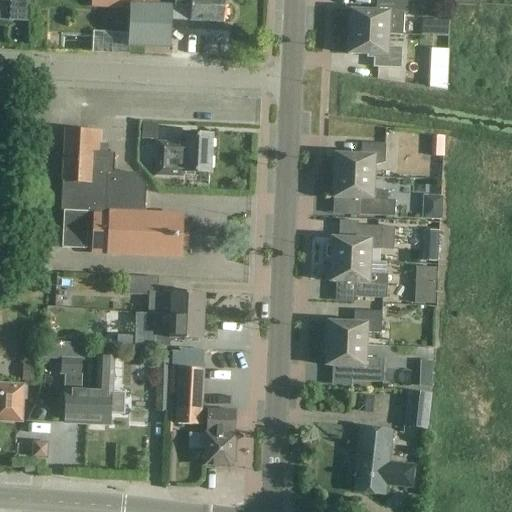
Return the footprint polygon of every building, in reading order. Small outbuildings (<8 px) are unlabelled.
[(169,48),(171,8),(159,7),(159,0),(91,0),(91,7),(130,8),(129,34),(93,32),(92,53),(129,55),(129,46),(169,48)] [(174,0),(174,9),(190,10),(190,21),(223,22),(223,19),(225,17),(225,10),(223,8),(223,0),(174,0)] [(350,32),(390,34),(405,34),(406,13),(409,14),(409,1),(385,0),(377,0),(377,12),(351,10),(350,32)] [(389,47),(390,34),(350,32),(350,55),(375,56),(375,68),(402,69),(403,48),(389,47)] [(182,217),(144,215),(145,186),(135,174),(106,172),(107,163),(104,162),(98,162),(100,132),(64,131),(60,211),(63,211),(61,248),(85,250),(87,212),(94,213),(92,254),(180,258),(180,246),(186,246),(187,237),(187,229),(181,229),(182,217)] [(183,173),(207,174),(209,174),(211,137),(184,136),(183,145),(158,144),(156,177),(183,178),(183,173)] [(334,176),(373,179),(374,166),(385,162),(386,144),(362,143),(361,155),(335,154),(334,176)] [(373,191),(373,179),(334,176),(332,198),(359,199),(358,215),(394,217),(395,201),(387,200),(387,191),(373,191)] [(330,238),(330,246),(325,247),(325,257),(329,259),(329,260),(369,262),(370,249),(392,250),(393,228),(357,226),(356,239),(330,238)] [(47,272),(49,237),(27,236),(25,270),(47,272)] [(369,262),(329,260),(328,282),(354,283),(354,298),(386,299),(387,275),(369,274),(369,262)] [(170,316),(203,317),(204,294),(171,293),(171,294),(157,293),(158,279),(128,277),(128,295),(149,296),(148,314),(170,315),(170,316)] [(325,344),(365,346),(366,333),(380,334),(381,312),(353,311),(353,323),(326,322),(325,344)] [(170,327),(155,327),(141,326),(140,336),(155,337),(155,347),(169,348),(169,339),(202,341),(203,317),(170,316),(170,327)] [(364,358),(365,346),(325,344),(324,366),(350,367),(350,382),(382,383),(382,368),(378,368),(378,359),(364,358)] [(171,350),(170,369),(203,370),(203,351),(171,350)] [(87,424),(87,393),(79,393),(80,361),(61,360),(61,356),(50,356),(49,374),(64,374),(62,423),(87,424)] [(87,393),(87,424),(110,425),(112,358),(98,357),(96,393),(87,393)] [(156,361),(155,392),(155,412),(168,413),(169,392),(170,361),(156,361)] [(40,363),(23,363),(22,382),(40,383),(40,363)] [(415,376),(414,390),(430,391),(431,367),(417,366),(416,376),(415,376)] [(200,427),(203,370),(177,370),(175,426),(200,427)] [(0,420),(20,422),(21,407),(25,408),(25,402),(21,402),(22,387),(0,385),(0,420)] [(427,430),(431,396),(407,393),(403,427),(427,430)] [(205,435),(203,467),(228,468),(229,468),(234,464),(233,464),(235,436),(234,436),(235,412),(207,411),(205,435)] [(356,462),(353,493),(384,496),(385,486),(411,489),(414,467),(388,464),(391,433),(358,429),(355,461),(356,462)] [(33,458),(44,458),(45,459),(46,445),(34,444),(33,458)]
